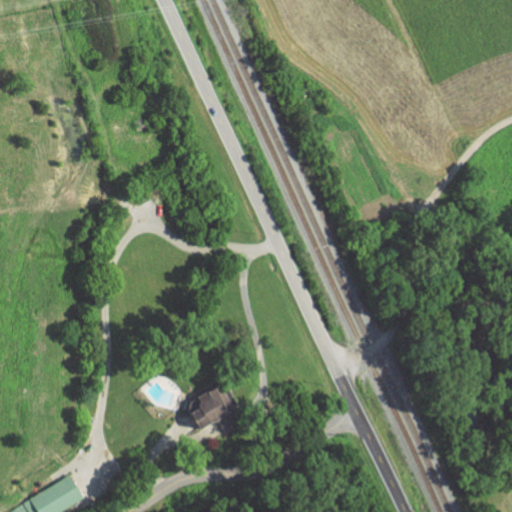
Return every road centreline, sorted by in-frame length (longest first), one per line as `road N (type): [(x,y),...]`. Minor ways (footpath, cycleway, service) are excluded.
road 1 (secondary): [(400,511),(161,0)]
road 2 (residential): [(356,415),(267,466),(192,476),(126,511)]
